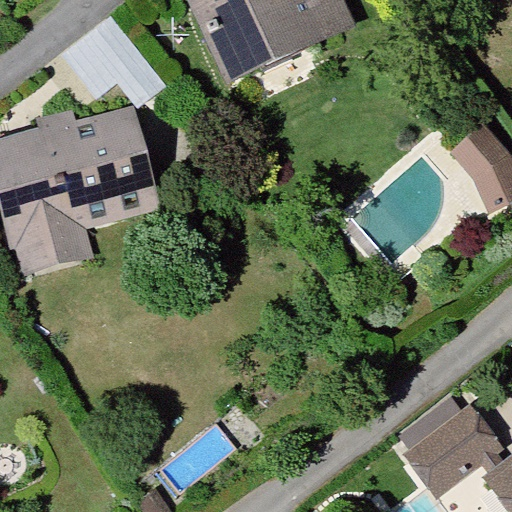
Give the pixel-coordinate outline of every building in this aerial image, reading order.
[(329,0),(171,0),(168,1),(205,92),(344,36),(329,0)] [(127,81),(145,106),(174,84),(121,12),(68,51),(103,98),(127,81)] [(132,112),(0,141),(0,239),(153,205),(132,112)] [(499,212),(511,204),(511,147),(497,121),(460,141),(499,212)] [(446,489),(511,447),(480,399),(414,441),(446,489)] [(511,511),(511,452),(466,486),(484,511),(511,511)]
